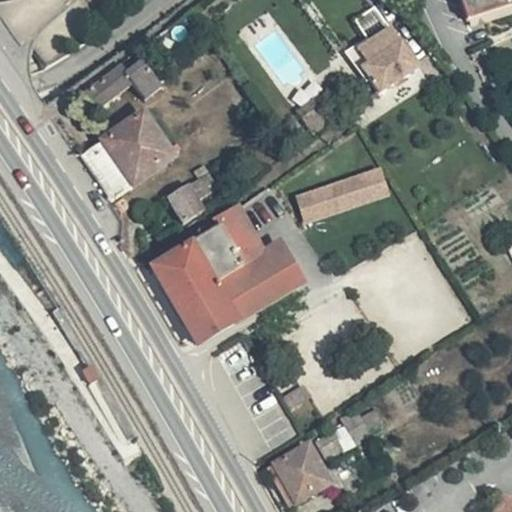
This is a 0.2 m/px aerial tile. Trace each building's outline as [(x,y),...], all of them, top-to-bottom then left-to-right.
[(511,0),(462,0),(473,26),(511,8),(511,0)] [(383,94),(420,69),(391,27),(354,52),(383,94)] [(152,79),(144,77),(129,89),(120,81),(80,109),(93,128),(138,101),(148,117),(169,105),(152,79)] [(345,119),(329,98),(299,117),(313,138),(345,119)] [(80,109),(71,116),(83,134),(93,128),(80,109)] [(97,156),(126,199),(171,170),(141,127),(97,156)] [(78,169),(104,213),(126,199),(97,156),(78,169)] [(182,197),(197,220),(219,207),(202,179),(198,174),(189,179),(192,184),(180,192),(182,197)] [(364,178),(298,200),(303,219),(370,197),(364,178)] [(183,236),(200,225),(197,220),(182,197),(164,208),(183,236)] [(196,349),(299,286),(284,264),(265,275),(251,283),(246,273),(258,264),(230,217),(195,237),(198,242),(151,274),(196,349)] [(251,283),(265,275),(258,264),(246,273),(251,283)] [(307,383),(285,395),(292,407),(313,395),(307,383)] [(320,440),(329,458),(374,434),(360,408),(343,419),(347,426),(320,440)] [(332,482),(311,444),(276,462),(297,500),(332,482)] [(493,511),(511,511),(511,506),(497,502),(493,511)]
